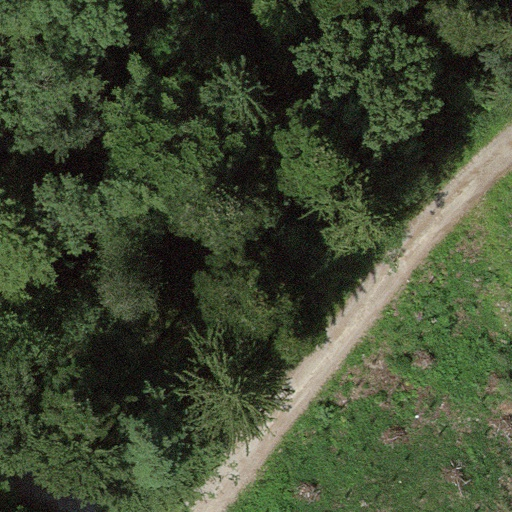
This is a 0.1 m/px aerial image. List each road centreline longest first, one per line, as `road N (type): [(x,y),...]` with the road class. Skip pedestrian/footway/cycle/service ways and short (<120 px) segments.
road 1 (track): [(163,511),(235,451),(511,155)]
road 2 (track): [(146,511),(0,462)]
